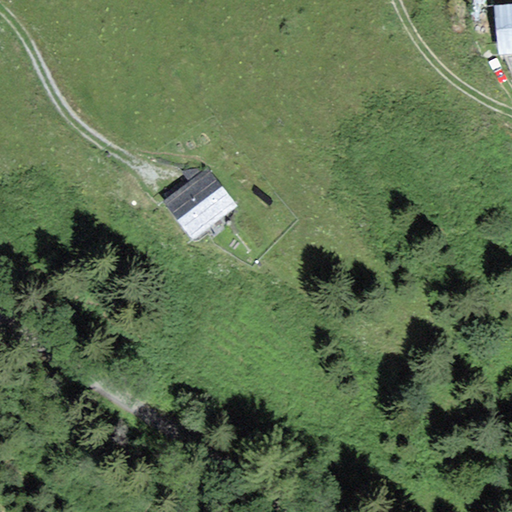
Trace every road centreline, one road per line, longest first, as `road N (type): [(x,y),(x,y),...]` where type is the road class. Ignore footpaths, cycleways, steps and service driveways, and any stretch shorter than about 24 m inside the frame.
road 1 (unclassified): [(0,315),(50,357),(146,408),(290,511)]
road 2 (track): [(0,7),(68,115),(161,181)]
road 3 (track): [(511,115),(454,86),(425,57),(392,0)]
